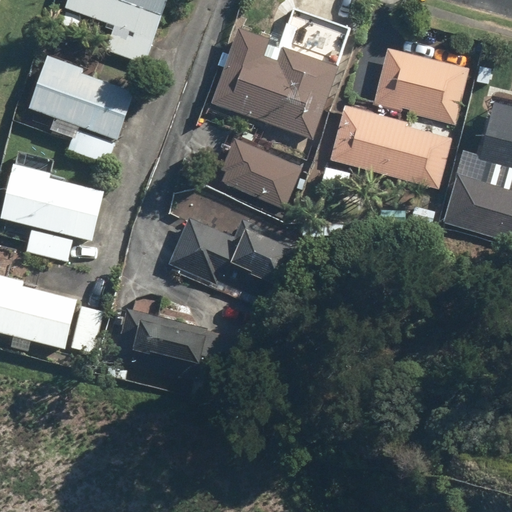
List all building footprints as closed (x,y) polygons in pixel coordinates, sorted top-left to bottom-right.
[(70,0),(63,22),(81,28),(84,17),(116,27),(108,51),(148,64),(169,0),(70,0)] [(281,45),(240,30),(212,105),(314,143),(356,31),(294,9),(281,45)] [(471,70),(389,50),(375,107),(457,127),(471,70)] [(137,92),(49,60),(31,109),(54,117),(49,131),(73,139),(69,150),(110,165),(137,92)] [(484,159),(462,153),(443,222),(511,240),(511,107),(499,104),(484,159)] [(454,134),(344,108),(331,163),(441,189),(454,134)] [(304,168),(238,140),(220,181),(286,209),(304,168)] [(56,161),(18,152),(2,223),(41,232),(37,253),(69,261),(74,239),(92,243),(104,189),(52,178),(56,161)] [(362,177),(326,169),(321,191),(357,199),(362,177)] [(236,237),(190,218),(170,265),(214,283),(216,279),(265,300),(271,285),(282,290),(301,245),(243,221),(236,237)] [(29,351),(31,340),(67,349),(79,301),(25,288),(27,281),(0,274),(0,332),(14,336),(11,347),(29,351)] [(105,312),(82,307),(73,348),(95,353),(105,312)] [(249,343),(127,314),(116,359),(238,389),(249,343)]
